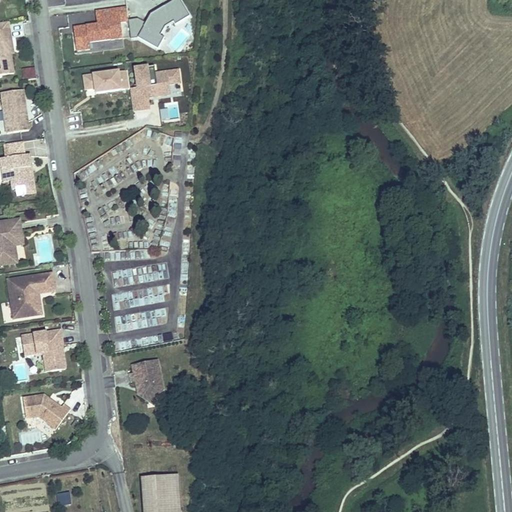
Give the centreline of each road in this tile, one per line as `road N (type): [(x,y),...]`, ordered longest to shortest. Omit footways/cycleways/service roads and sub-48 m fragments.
road 1 (residential): [(41,0),(83,255),(100,425),(76,456),(0,473)]
road 2 (secondary): [(511,171),(488,284),(505,511)]
